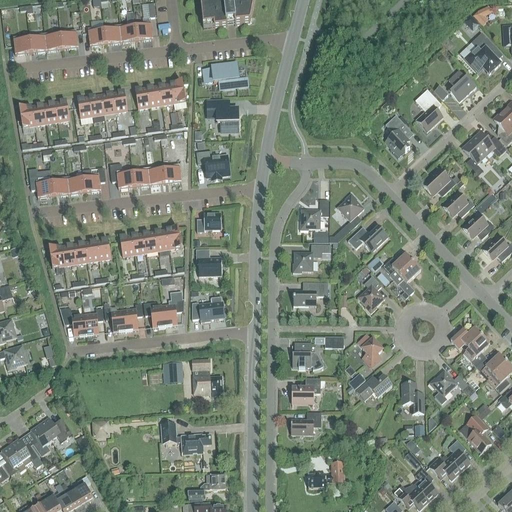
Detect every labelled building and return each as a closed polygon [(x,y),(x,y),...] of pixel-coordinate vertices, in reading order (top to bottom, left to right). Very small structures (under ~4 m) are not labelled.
[(94,0),(92,1),(93,9),(101,8),(101,5),(100,0),(97,0),(94,0)] [(235,27),(254,25),(254,24),(250,25),(255,0),(203,0),(201,1),(200,0),(199,0),(203,26),(213,25),(214,29),(203,30),(203,31),(227,28),(227,24),(234,23),(235,27)] [(478,13),(473,18),(482,27),(487,22),(483,19),(478,13)] [(479,27),(469,16),(462,23),(472,33),(479,27)] [(143,25),(135,26),(137,43),(152,42),(150,24),(149,24),(143,25)] [(121,45),(137,43),(135,26),(119,27),(121,45)] [(106,47),(121,45),(119,27),(104,29),(106,47)] [(511,27),(503,28),(504,48),(511,48),(511,55),(511,27)] [(106,47),(104,29),(88,31),(90,49),(106,47)] [(76,32),(60,34),(62,52),(78,50),(76,32)] [(46,54),(62,52),(60,34),(44,36),(46,54)] [(474,49),(463,61),(477,75),(482,70),(488,77),(500,66),(496,63),(490,56),(496,51),(481,35),(471,45),(474,49)] [(31,55),(46,54),(44,36),(29,38),(31,55)] [(31,55),(29,38),(13,40),(15,57),(31,55)] [(236,67),(203,71),(205,86),(212,85),(212,87),(218,86),(218,91),(247,87),(245,73),(237,74),(236,67)] [(458,74),(448,83),(455,90),(450,95),(459,105),(475,89),(466,79),(465,81),(458,74)] [(170,86),(173,106),(185,104),(182,84),(170,86)] [(170,86),(158,88),(162,108),(173,106),(170,86)] [(158,88),(147,90),(150,110),(162,108),(158,88)] [(448,97),(439,88),(433,93),(442,103),(448,97)] [(138,112),(150,110),(147,90),(135,92),(138,112)] [(435,112),(441,107),(427,92),(415,103),(425,114),(415,123),(426,135),(442,120),(435,112)] [(112,95),(115,115),(127,113),(124,93),(112,95)] [(112,95),(100,97),(104,117),(115,115),(112,95)] [(100,97),(89,99),(92,119),(104,117),(100,97)] [(80,121),(92,119),(89,99),(77,101),(80,121)] [(54,105),(57,125),(69,123),(66,103),(54,105)] [(237,125),(238,125),(237,111),(224,111),(224,103),(207,104),(207,116),(216,116),(216,126),(220,126),(220,135),(238,134),(237,125)] [(57,125),(54,105),(43,107),(46,127),(57,125)] [(511,105),(502,113),(511,123),(511,105)] [(46,127),(43,107),(31,108),(34,128),(46,127)] [(21,123),(22,130),(34,128),(31,108),(19,110),(19,111),(15,111),(17,123),(21,123)] [(511,133),(511,132),(511,123),(502,113),(493,122),(502,131),(497,136),(507,147),(511,142),(511,133)] [(398,161),(409,151),(406,147),(409,143),(401,134),(406,129),(395,117),(385,127),(393,136),(384,144),(393,154),(392,155),(398,161)] [(507,152),(494,139),(489,144),(480,134),(471,143),(485,158),(491,152),(498,160),(507,152)] [(462,151),(470,160),(465,165),(478,178),(483,173),(476,166),(485,158),(471,143),(462,151)] [(211,153),(196,155),(198,167),(205,166),(206,181),(211,180),(211,183),(221,182),(221,179),(229,178),(227,158),(212,159),(211,153)] [(118,192),(134,190),(132,172),(122,173),(121,166),(110,168),(111,184),(117,184),(118,192)] [(163,169),(165,186),(181,184),(179,167),(163,169)] [(165,186),(163,169),(148,170),(150,188),(165,186)] [(422,187),(432,198),(436,194),(441,199),(456,186),(455,185),(452,181),(451,180),(449,182),(437,169),(430,175),(432,178),(422,187)] [(83,178),(85,195),(100,194),(99,185),(105,184),(104,170),(97,171),(98,176),(91,177),(91,172),(82,173),(83,178)] [(150,188),(148,170),(132,172),(134,190),(150,188)] [(54,199),(51,181),(51,173),(38,174),(37,172),(29,172),(31,193),(37,192),(38,201),(54,199)] [(67,179),(69,197),(85,195),(83,178),(67,179)] [(51,181),(54,199),(69,197),(67,179),(51,181)] [(337,210),(350,224),(333,239),(329,239),(328,245),(337,245),(361,223),(357,218),(363,211),(356,203),(357,202),(351,195),(344,201),(345,202),(337,210)] [(461,220),(474,208),(469,202),(467,205),(458,195),(443,209),(452,219),(456,215),(461,220)] [(491,196),(475,210),(480,215),(492,204),(496,200),(491,196)] [(328,219),(328,203),(320,203),(320,213),(301,213),(301,224),(299,224),(299,233),(308,233),(308,231),(320,232),(320,219),(328,219)] [(481,242),(494,230),(489,224),(487,226),(478,217),(463,231),(472,241),(476,237),(481,242)] [(203,222),(196,223),(196,235),(203,235),(203,238),(220,237),(220,221),(203,221),(203,222)] [(362,245),(371,255),(387,240),(377,229),(369,237),(362,229),(347,243),(355,252),(362,245)] [(178,230),(166,232),(169,252),(181,250),(178,230)] [(154,234),(158,254),(169,252),(166,232),(154,234)] [(143,236),(146,256),(158,254),(154,234),(143,236)] [(131,237),(134,257),(146,256),(143,236),(131,237)] [(134,257),(131,237),(119,239),(122,259),(134,257)] [(511,248),(509,245),(507,248),(498,238),(483,252),(492,262),(496,258),(501,263),(511,252),(511,248)] [(95,243),(99,263),(111,261),(107,241),(95,243)] [(99,263),(95,243),(84,245),(87,265),(99,263)] [(87,265),(84,245),(72,247),(75,267),(87,265)] [(75,267),(72,247),(61,249),(64,269),(75,267)] [(331,256),(331,247),(311,247),(311,255),(294,255),(294,266),(292,266),(292,275),(301,275),(301,274),(312,274),(312,260),(321,260),(322,256),(331,256)] [(23,257),(20,249),(11,251),(13,260),(23,257)] [(52,270),(64,269),(61,249),(49,250),(52,270)] [(209,252),(196,252),(196,267),(198,267),(198,279),(222,279),(221,260),(210,261),(209,252)] [(381,269),(393,282),(414,263),(409,257),(407,259),(405,256),(397,264),(392,259),(381,269)] [(373,275),(383,265),(377,258),(367,267),(373,275)] [(404,294),(408,299),(414,293),(407,285),(420,273),(418,270),(420,268),(414,263),(393,282),(404,294)] [(365,269),(360,274),(364,279),(370,273),(365,269)] [(381,275),(376,279),(381,284),(385,280),(381,275)] [(365,309),(364,310),(370,316),(376,310),(375,309),(384,301),(377,293),(381,289),(372,279),(367,283),(371,287),(357,300),(365,309)] [(293,292),(293,311),(293,312),(293,308),(315,309),(316,299),(327,299),(327,285),(312,285),(312,293),(303,293),(303,292),(293,292)] [(1,303),(12,300),(10,291),(9,287),(0,289),(0,314),(4,313),(1,303)] [(192,306),(192,322),(200,321),(200,326),(211,324),(210,322),(213,321),(213,322),(223,321),(223,323),(221,299),(211,300),(211,306),(198,307),(198,305),(192,306)] [(162,308),(165,330),(177,328),(176,315),(184,314),(184,302),(174,303),(175,307),(162,308)] [(152,331),(165,330),(162,308),(156,309),(155,305),(143,306),(145,318),(151,318),(152,331)] [(123,313),(125,334),(138,333),(136,319),(143,319),(141,307),(135,307),(135,311),(123,313)] [(113,335),(125,334),(123,313),(111,314),(110,310),(109,310),(104,311),(105,323),(111,322),(113,335)] [(74,340),(86,339),(84,317),(77,318),(77,314),(71,315),(70,311),(59,312),(64,328),(72,327),(74,340)] [(84,317),(86,339),(99,337),(97,324),(103,323),(102,311),(96,312),(96,316),(84,317)] [(5,343),(16,340),(11,322),(0,324),(0,345),(6,344),(5,343)] [(450,343),(458,352),(464,347),(468,351),(483,337),(478,331),(476,333),(474,330),(465,338),(461,333),(450,343)] [(483,337),(468,351),(462,356),(475,369),(485,359),(481,355),(489,347),(487,344),(489,342),(483,337)] [(357,346),(367,356),(362,360),(371,370),(380,361),(377,357),(382,352),(372,342),(371,343),(366,338),(357,346)] [(298,371),(304,371),(304,370),(311,370),(311,369),(312,369),(312,372),(314,372),(316,372),(319,371),(321,370),(324,369),(315,355),(311,354),(311,346),(294,346),(294,357),(292,357),(292,370),(298,370),(298,371)] [(16,369),(27,366),(22,348),(0,354),(0,361),(5,360),(7,364),(5,364),(8,373),(16,370),(16,369)] [(485,359),(475,369),(487,383),(508,363),(503,358),(501,359),(499,357),(490,365),(485,359)] [(48,362),(50,369),(50,370),(57,368),(57,367),(55,360),(48,362)] [(192,373),(210,373),(209,362),(191,362),(192,373)] [(487,383),(491,387),(499,396),(510,386),(505,381),(511,374),(511,370),(511,369),(511,367),(508,363),(487,383)] [(183,385),(182,365),(163,366),(164,386),(183,385)] [(435,380),(428,386),(434,392),(435,391),(438,394),(434,399),(441,407),(447,402),(444,399),(457,387),(463,393),(469,399),(474,394),(468,387),(458,377),(453,382),(444,373),(435,381),(435,380)] [(359,375),(348,385),(350,388),(354,392),(365,382),(359,375)] [(222,394),(221,379),(209,380),(209,377),(193,378),(194,397),(210,397),(210,395),(214,395),(214,399),(222,398),(222,394)] [(391,389),(383,378),(373,387),(369,382),(356,394),(364,403),(373,395),(377,401),(391,389)] [(320,381),(305,381),(305,390),(292,389),(292,405),(313,405),(313,396),(320,396),(320,390),(320,388),(320,383),(320,381)] [(402,386),(402,407),(411,406),(412,416),(424,416),(423,396),(416,396),(416,386),(402,386)] [(350,388),(345,392),(349,396),(354,392),(350,388)] [(511,406),(511,396),(509,393),(498,403),(506,411),(511,406)] [(478,418),(484,413),(480,409),(475,415),(478,418)] [(488,409),(484,413),(478,418),(482,422),(491,413),(488,409)] [(320,415),(306,415),(306,423),(291,422),(291,437),(312,438),(312,430),(320,430),(320,415)] [(466,442),(467,441),(481,456),(491,446),(482,436),(487,431),(475,418),(466,427),(465,426),(458,433),(466,442)] [(39,426),(51,444),(57,440),(60,446),(70,439),(61,427),(56,430),(49,420),(39,426)] [(107,424),(94,425),(94,439),(108,438),(107,424)] [(46,447),(51,444),(39,426),(30,433),(38,443),(32,447),(41,459),(50,453),(46,447)] [(182,457),(203,455),(202,448),(211,447),(210,437),(202,438),(202,436),(181,438),(181,439),(176,440),(175,426),(161,427),(162,446),(176,445),(181,444),(182,457)] [(424,438),(424,427),(414,428),(415,438),(424,438)] [(499,441),(505,435),(498,427),(492,433),(499,441)] [(91,451),(84,437),(76,441),(83,455),(91,451)] [(31,464),(36,471),(43,466),(30,448),(25,452),(18,441),(9,447),(25,469),(31,464)] [(410,442),(406,446),(411,451),(415,447),(410,442)] [(460,475),(469,466),(460,456),(465,451),(457,443),(448,450),(453,455),(447,460),(447,461),(460,475)] [(3,467),(11,478),(18,472),(20,475),(26,471),(25,469),(9,447),(1,453),(8,464),(3,467)] [(444,457),(438,463),(437,461),(428,469),(436,478),(442,473),(451,483),(460,475),(447,461),(447,460),(444,457)] [(420,465),(416,461),(411,465),(415,470),(420,465)] [(331,477),(325,477),(307,477),(308,491),(326,490),(326,485),(332,485),(332,486),(344,486),(343,465),(331,465),(331,477)] [(58,471),(55,466),(47,470),(50,475),(58,471)] [(0,485),(8,479),(1,469),(0,469),(0,485)] [(428,505),(437,496),(427,486),(433,481),(423,471),(415,479),(418,482),(413,487),(412,486),(411,487),(428,505)] [(188,501),(204,500),(204,492),(225,491),(225,477),(206,477),(206,485),(204,485),(200,489),(200,492),(187,492),(188,501)] [(82,481),(77,484),(80,489),(75,492),(83,505),(92,499),(89,493),(93,491),(86,479),(82,481)] [(59,486),(55,489),(58,495),(63,492),(60,488),(59,486)] [(404,491),(402,488),(393,496),(404,507),(409,503),(418,511),(419,511),(428,505),(411,487),(412,488),(404,491)] [(387,494),(382,489),(378,492),(383,497),(387,494)] [(63,492),(74,510),(83,505),(75,492),(70,495),(67,490),(63,492)] [(61,511),(70,511),(74,510),(63,492),(58,495),(61,500),(57,503),(56,503),(61,511)] [(59,511),(61,511),(56,503),(57,503),(54,498),(48,501),(45,496),(41,498),(49,511),(59,511)] [(35,509),(36,511),(49,511),(41,498),(37,501),(40,506),(35,509)] [(511,511),(511,505),(506,499),(497,507),(502,511),(511,511)]
